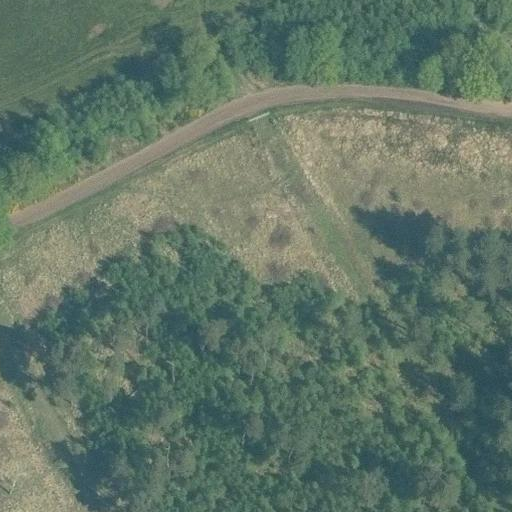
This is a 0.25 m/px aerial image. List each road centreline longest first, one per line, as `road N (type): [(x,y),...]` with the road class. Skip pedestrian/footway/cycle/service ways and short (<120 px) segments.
road 1 (track): [(0,220),(243,107),(287,97),(358,92),(511,109)]
road 2 (track): [(106,511),(0,332)]
